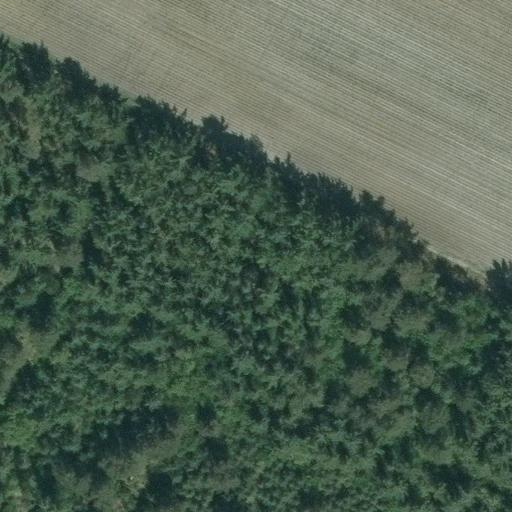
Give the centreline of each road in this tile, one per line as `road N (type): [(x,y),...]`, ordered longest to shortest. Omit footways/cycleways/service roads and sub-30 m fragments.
road 1 (track): [(0,56),(511,302)]
road 2 (track): [(118,113),(0,399)]
